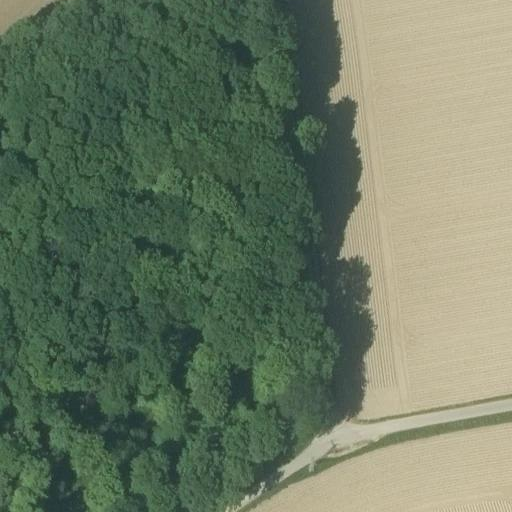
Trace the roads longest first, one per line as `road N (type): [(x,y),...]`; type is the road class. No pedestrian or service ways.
road 1 (track): [(279,0),(334,441)]
road 2 (track): [(231,511),(334,441),(511,407)]
